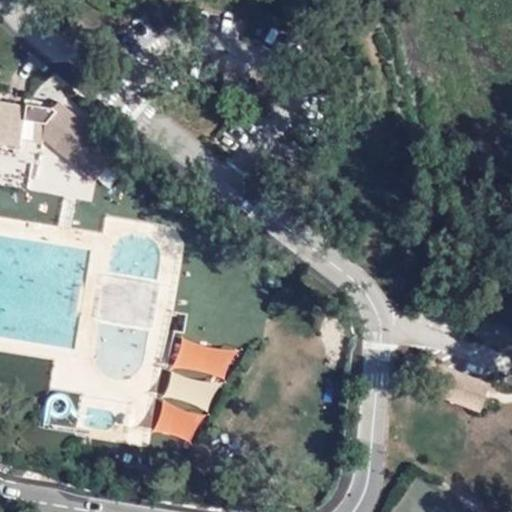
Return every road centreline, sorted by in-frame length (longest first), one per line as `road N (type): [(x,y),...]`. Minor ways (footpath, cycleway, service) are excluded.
road 1 (residential): [(371,511),(383,450),(385,328),(42,0)]
road 2 (residential): [(0,477),(131,511)]
